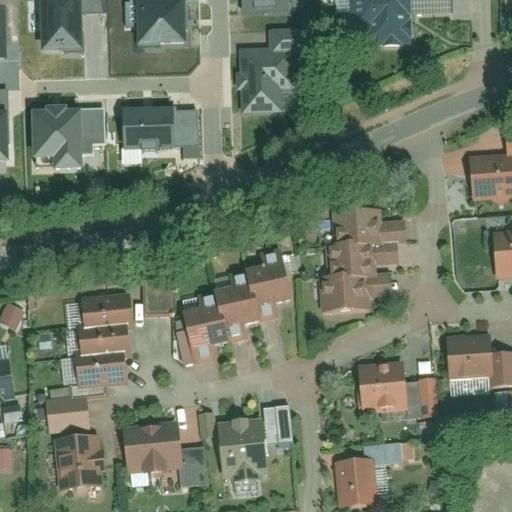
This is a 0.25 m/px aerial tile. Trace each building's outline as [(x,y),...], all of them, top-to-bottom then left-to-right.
[(83,56),(82,0),(43,0),(45,56),(83,56)] [(240,0),(241,13),(289,12),(288,0),(240,0)] [(447,0),(348,0),(350,50),(412,48),(411,21),(448,20),(447,0)] [(137,48),(185,47),(184,3),(136,5),(137,48)] [(294,53),(240,55),(241,117),(296,116),(294,53)] [(174,112),(122,113),(123,153),(175,152),(174,112)] [(80,170),(79,117),(37,118),(39,171),(80,170)] [(0,162),(11,162),(8,118),(0,118),(0,162)] [(511,160),(473,163),(475,201),(511,199),(511,160)] [(381,211),(335,214),(337,248),(377,246),(383,245),(383,241),(408,239),(407,221),(382,223),(381,211)] [(511,234),(496,235),(499,280),(511,279),(511,234)] [(329,249),(331,276),(369,273),(379,273),(378,264),(400,262),(399,248),(377,249),(377,246),(337,248),(329,249)] [(291,303),(283,264),(247,271),(250,288),(258,324),(281,319),(278,305),(291,303)] [(370,297),(395,295),(394,272),(379,273),(369,273),(370,297)] [(322,276),(325,312),(371,309),(370,297),(369,273),(331,276),(322,276)] [(174,277),(146,278),(147,317),(175,316),(174,277)] [(258,324),(250,288),(220,294),(223,306),(230,342),(249,338),(247,327),(258,324)] [(133,297),(86,301),(88,331),(129,328),(135,327),(133,297)] [(2,323),(18,330),(27,311),(10,304),(2,323)] [(223,306),(188,314),(198,364),(217,361),(214,345),(230,342),(223,306)] [(79,331),(81,357),(126,354),(131,354),(129,328),(88,331),(79,331)] [(493,335),(451,338),(455,381),(496,378),(495,355),(493,335)] [(79,357),(81,387),(128,383),(126,354),(81,357),(79,357)] [(497,388),(511,386),(511,354),(495,355),(496,378),(497,388)] [(0,400),(17,398),(11,359),(0,360),(0,400)] [(405,363),(362,367),(367,414),(409,410),(407,383),(405,363)] [(410,420),(441,417),(437,380),(407,383),(409,410),(410,420)] [(511,391),(491,393),(493,418),(511,416),(511,391)] [(89,398),(49,403),(53,434),(93,429),(89,398)] [(292,436),(290,411),(267,413),(270,439),(292,436)] [(266,421),(220,426),(226,481),(272,476),(266,421)] [(178,422),(128,428),(133,475),(183,469),(181,450),(178,422)] [(100,438),(58,442),(63,493),(106,489),(100,438)] [(405,463),(403,443),(367,446),(368,460),(376,459),(377,465),(405,463)] [(0,448),(0,468),(12,469),(12,449),(0,448)] [(185,487),(209,484),(205,448),(181,450),(183,469),(185,487)] [(368,460),(337,463),(342,509),(381,505),(377,465),(376,459),(368,460)]
